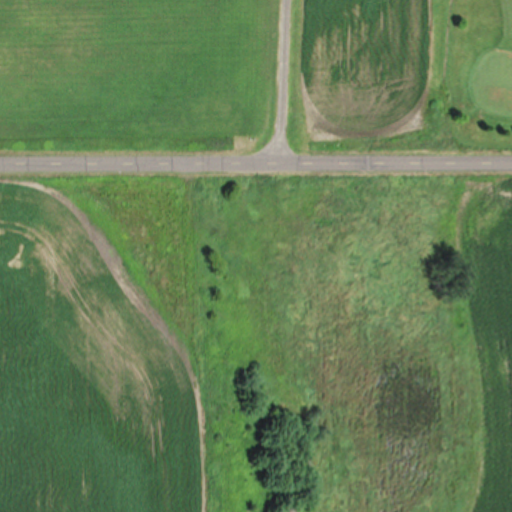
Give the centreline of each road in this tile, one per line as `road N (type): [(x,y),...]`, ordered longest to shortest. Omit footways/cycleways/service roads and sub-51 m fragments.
road 1 (residential): [(0,164),(280,164)]
road 2 (residential): [(280,164),(511,162)]
road 3 (residential): [(280,164),(287,0)]
